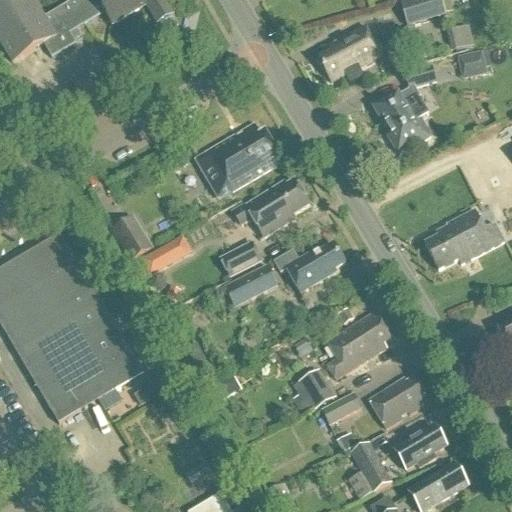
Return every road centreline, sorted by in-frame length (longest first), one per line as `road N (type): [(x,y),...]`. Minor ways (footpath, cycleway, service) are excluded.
road 1 (tertiary): [(511,464),(262,58)]
road 2 (residential): [(0,208),(262,58)]
road 3 (track): [(358,214),(511,136)]
